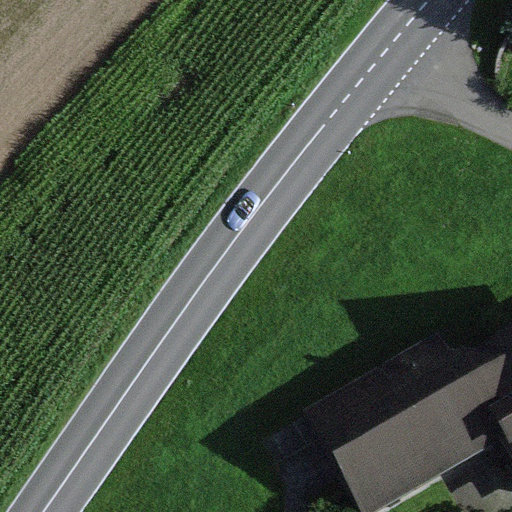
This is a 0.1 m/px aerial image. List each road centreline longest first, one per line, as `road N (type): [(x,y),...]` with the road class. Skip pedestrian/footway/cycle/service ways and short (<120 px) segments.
road 1 (secondary): [(50,511),(209,284),(382,63)]
road 2 (residential): [(511,129),(382,63)]
